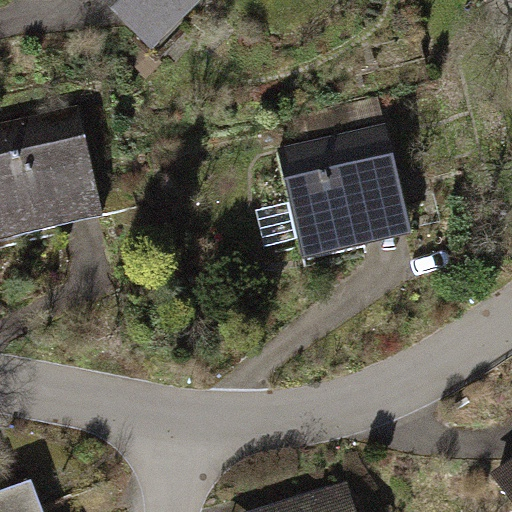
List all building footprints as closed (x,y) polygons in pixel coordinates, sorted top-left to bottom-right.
[(101,0),(153,50),(201,0),(101,0)] [(386,121),(279,144),(304,257),(410,234),(386,121)] [(81,130),(0,151),(0,242),(104,215),(81,130)] [(511,459),(493,473),(511,500),(511,459)] [(356,511),(347,482),(253,511),(356,511)] [(0,488),(0,511),(40,511),(33,489),(4,499),(0,488)]
